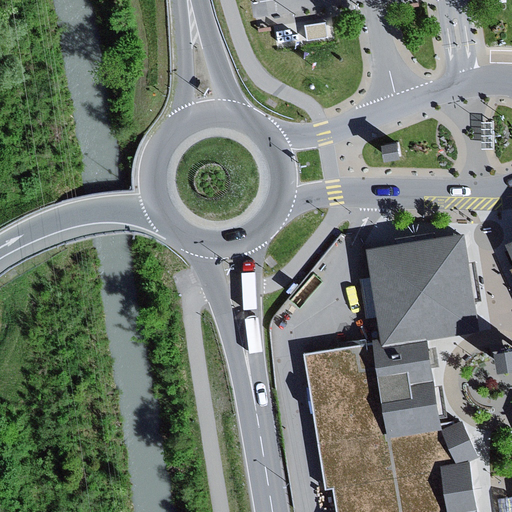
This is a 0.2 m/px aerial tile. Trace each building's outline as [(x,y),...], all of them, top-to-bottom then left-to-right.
[(492,121),(482,121),(482,148),(493,148),(492,121)] [(399,141),(384,144),(386,160),(402,158),(399,141)] [(465,235),(368,249),(382,345),(430,337),(479,330),(465,235)] [(437,378),(430,337),(382,345),(305,357),(312,397),(437,378)] [(511,347),(501,349),(504,368),(511,367),(511,347)] [(444,426),(437,378),(312,397),(320,446),(444,426)] [(444,426),(320,446),(325,488),(335,487),(472,465),(471,459),(481,454),(464,417),(444,426)] [(338,511),(465,511),(479,510),(472,465),(335,487),(338,511)] [(511,511),(511,496),(499,498),(500,511),(511,511)]
